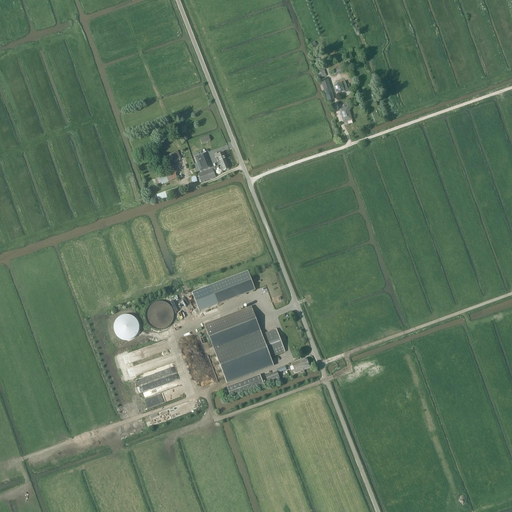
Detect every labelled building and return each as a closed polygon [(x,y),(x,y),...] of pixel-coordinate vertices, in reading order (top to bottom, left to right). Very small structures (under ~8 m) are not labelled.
[(335,87),(336,92),(341,92),(345,91),(345,92),(348,91),(344,81),(338,84),(335,87)] [(329,83),(323,85),(328,101),(334,99),(329,83)] [(343,107),(343,109),(340,110),(344,122),(347,121),(349,124),(353,123),(349,110),(351,109),(349,105),(343,107)] [(178,151),(165,156),(168,164),(181,159),(178,151)] [(226,161),(222,152),(218,154),(218,153),(215,154),(216,158),(218,157),(220,162),(220,163),(226,161)] [(205,153),(195,157),(200,172),(210,168),(205,153)] [(217,163),(218,165),(221,164),(222,167),(221,167),(221,168),(220,169),(221,172),(229,169),(226,161),(220,163),(220,162),(217,163)] [(191,178),(193,183),(197,182),(197,181),(200,180),(201,182),(216,177),(213,169),(198,174),(199,176),(196,177),(195,176),(191,178)] [(166,175),(152,180),(155,187),(177,179),(174,171),(165,174),(166,175)] [(178,188),(157,195),(159,200),(180,193),(178,188)] [(248,271),(211,285),(218,304),(255,290),(248,271)] [(251,307),(204,324),(213,349),(256,332),(261,331),(251,307)] [(256,332),(213,349),(227,384),(274,366),(271,357),(285,352),(276,329),(262,334),(261,331),(256,332)] [(309,366),(306,358),(292,363),(295,372),(309,366)] [(277,371),(265,376),(269,385),(281,380),(277,371)] [(260,375),(227,387),(231,398),(264,385),(260,375)]
